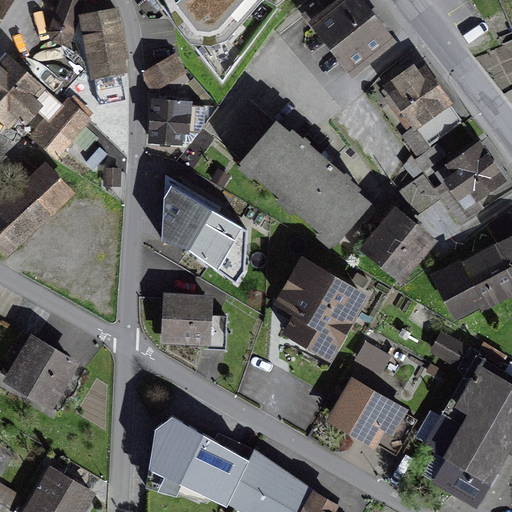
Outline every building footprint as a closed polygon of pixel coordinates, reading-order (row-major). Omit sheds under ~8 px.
[(0,0),(0,24),(15,0),(0,0)] [(73,0),(61,0),(47,32),(51,43),(61,47),(71,41),(79,19),(80,17),(85,4),(73,0)] [(162,0),(177,29),(190,47),(212,49),(226,44),(264,2),(277,9),(288,0),(162,0)] [(362,0),(338,0),(308,24),(352,81),(397,45),(362,0)] [(119,9),(80,17),(79,19),(91,82),(128,75),(126,62),(129,62),(119,9)] [(188,74),(175,55),(143,74),(144,77),(144,81),(153,95),(169,85),(173,91),(190,82),(186,75),(188,74)] [(0,64),(0,123),(9,132),(19,122),(27,129),(39,115),(45,119),(49,123),(63,105),(8,56),(0,64)] [(414,66),(383,89),(412,128),(415,133),(417,131),(429,147),(462,123),(452,107),(454,106),(426,66),(419,72),(414,66)] [(214,103),(194,79),(187,85),(206,106),(210,107),(214,103)] [(29,138),(57,161),(94,114),(74,96),(71,100),(69,99),(63,105),(49,123),(45,119),(29,138)] [(193,103),(151,100),(148,145),(184,148),(183,144),(191,144),(205,127),(220,107),(210,107),(206,106),(193,106),(193,103)] [(276,123),(239,166),(242,168),(238,172),(252,184),(255,180),(280,202),(276,206),(292,218),(295,215),(320,236),(316,241),(330,252),(333,248),(335,250),(373,205),(359,193),(362,190),(293,131),(289,134),(276,123)] [(415,133),(412,128),(402,136),(418,157),(430,149),(429,147),(417,131),(415,133)] [(435,187),(460,225),(484,209),(480,203),(508,183),(480,143),(436,174),(442,183),(435,187)] [(414,180),(445,156),(438,145),(415,160),(411,155),(403,167),(414,180)] [(17,178),(0,193),(0,252),(6,260),(77,196),(46,164),(23,186),(17,178)] [(122,169),(103,169),(104,189),(122,188),(122,169)] [(423,175),(400,193),(417,217),(441,200),(423,175)] [(164,201),(162,244),(189,255),(238,287),(245,276),(247,232),(172,187),(164,201)] [(396,208),(397,209),(402,204),(392,196),(379,213),(387,219),(396,208)] [(387,219),(359,253),(402,287),(438,243),(419,228),(422,224),(409,214),(406,217),(397,209),(396,208),(387,219)] [(511,229),(511,223),(506,214),(490,224),(498,237),(511,229)] [(461,261),(430,277),(455,323),(481,309),(483,314),(511,298),(511,236),(461,263),(461,261)] [(293,319),(281,337),(331,366),(370,298),(302,258),(274,307),(293,319)] [(164,295),(162,346),(206,347),(206,350),(227,351),(227,318),(213,318),(213,297),(164,295)] [(433,482),(431,485),(477,510),(509,456),(511,457),(511,377),(477,358),(479,354),(442,332),(430,353),(467,374),(422,451),(431,456),(420,475),(433,482)] [(3,385),(53,412),(81,364),(30,336),(3,385)] [(391,357),(366,342),(354,362),(381,377),(391,357)] [(507,358),(483,343),(478,353),(502,367),(507,358)] [(422,365),(415,361),(410,370),(417,374),(422,365)] [(431,365),(426,373),(436,379),(441,371),(431,365)] [(352,379),(326,423),(375,452),(377,448),(396,459),(418,421),(407,415),(409,411),(352,379)] [(214,443),(171,420),(155,433),(147,491),(176,499),(182,489),(227,510),(229,507),(249,462),(247,461),(214,443)] [(218,435),(214,443),(247,461),(253,449),(218,435)] [(302,511),(314,492),(254,450),(249,462),(229,507),(237,511),(302,511)] [(23,511),(86,511),(97,495),(50,467),(23,511)] [(15,511),(24,498),(1,484),(0,484),(0,511),(15,511)] [(302,511),(338,511),(340,508),(314,492),(302,511)]
